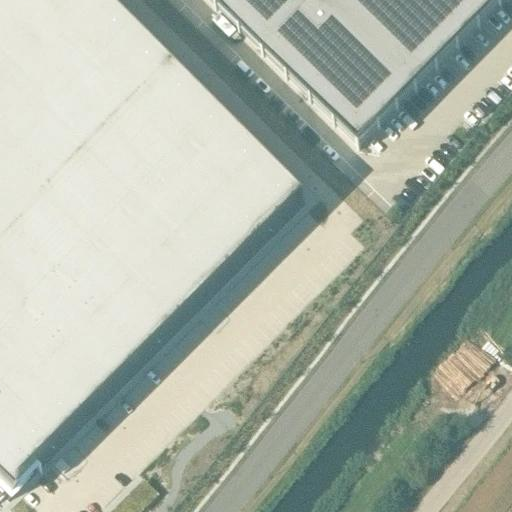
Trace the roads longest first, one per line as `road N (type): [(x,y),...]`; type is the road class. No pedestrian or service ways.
road 1 (unclassified): [(511,154),(217,511)]
road 2 (unclassified): [(425,511),(511,406)]
